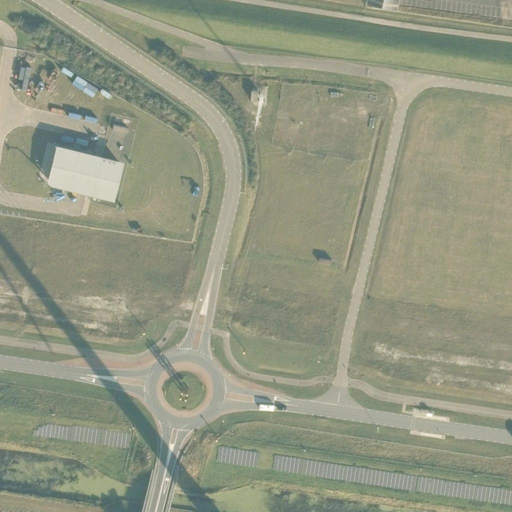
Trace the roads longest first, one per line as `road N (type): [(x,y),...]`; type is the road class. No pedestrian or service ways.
road 1 (unclassified): [(334,412),(409,76),(511,91)]
road 2 (unclassified): [(211,280),(232,194),(225,134),(193,99),(47,0)]
road 3 (primary): [(334,412),(511,438)]
road 4 (tertiary): [(151,381),(0,361)]
